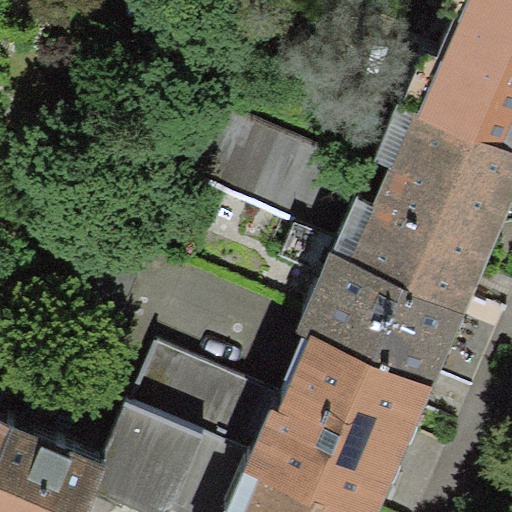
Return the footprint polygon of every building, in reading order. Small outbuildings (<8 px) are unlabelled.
[(511,0),(447,0),(452,2),(412,97),(511,139),(511,0)] [(492,212),(511,208),(511,205),(511,180),(508,174),(504,173),(511,155),(511,139),(412,97),(371,191),(346,181),(352,167),(199,102),(191,120),(142,99),(120,149),(289,221),(453,292),(466,262),(470,264),(488,260),(496,242),(486,226),(488,222),(492,212)] [(427,354),(430,345),(440,344),(447,325),(442,317),(453,292),(289,221),(276,252),(329,277),(310,320),(322,325),(421,368),(427,354)] [(88,225),(40,336),(92,359),(141,247),(88,225)] [(197,432),(257,457),(362,503),(373,479),(378,468),(387,466),(393,451),(390,442),(395,430),(404,427),(410,412),(406,403),(421,368),(322,325),(302,373),(288,367),(276,394),(150,340),(124,400),(197,432)] [(197,432),(124,400),(121,399),(98,454),(82,490),(117,506),(122,494),(163,511),(197,432)] [(21,440),(0,431),(0,511),(72,511),(82,490),(98,454),(28,424),(21,440)] [(358,511),(362,503),(257,457),(232,511),(358,511)]
